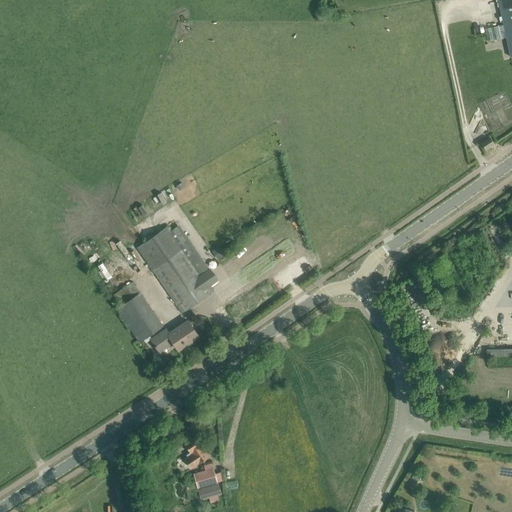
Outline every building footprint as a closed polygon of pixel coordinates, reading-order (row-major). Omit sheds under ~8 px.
[(511,0),(497,0),(508,47),(510,57),(511,56),(511,0)] [(489,28),(491,39),(499,37),(496,26),(489,28)] [(481,143),(485,149),(494,144),(490,137),(481,143)] [(276,182),(284,178),(278,166),(270,170),(276,182)] [(145,242),(137,248),(182,313),(214,290),(211,285),(218,280),(179,225),(172,229),(169,225),(145,242)] [(218,247),(212,251),(219,259),(224,255),(218,247)] [(104,262),(97,267),(108,281),(114,276),(104,262)] [(115,308),(139,342),(163,325),(132,282),(113,295),(120,304),(115,308)] [(179,327),(169,333),(168,334),(173,342),(178,350),(187,344),(186,342),(190,339),(191,341),(198,336),(187,321),(179,327)] [(169,333),(166,329),(150,339),(159,352),(173,342),(168,334),(169,333)] [(184,444),(190,452),(186,455),(188,456),(184,459),(191,468),(199,462),(200,463),(210,456),(202,445),(204,443),(198,435),(184,444)] [(212,463),(204,465),(205,470),(193,474),(198,488),(218,482),(223,480),(221,472),(215,474),(212,463)] [(237,481),(225,483),(226,489),(238,488),(237,481)] [(222,494),(219,483),(198,489),(201,500),(222,494)]
